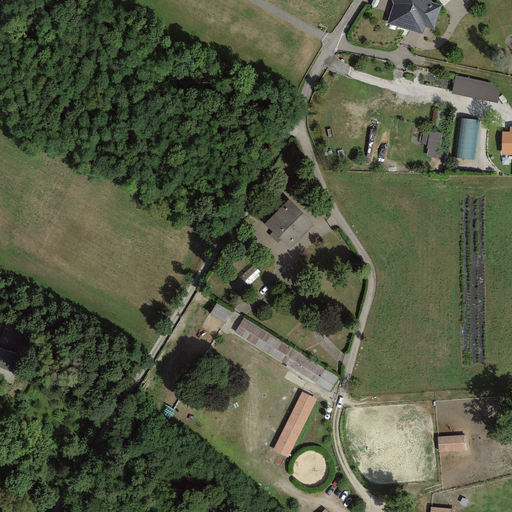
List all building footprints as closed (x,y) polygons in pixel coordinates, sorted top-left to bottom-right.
[(431,0),(390,0),(384,22),(421,33),(422,26),(434,30),(442,5),(432,1),(431,0)] [(491,83),(455,77),(452,94),(497,104),(500,94),(491,83)] [(475,161),(478,121),(459,120),(456,160),(475,161)] [(511,127),(509,128),(509,133),(502,133),(501,155),(511,154),(511,127)] [(429,132),(429,158),(440,158),(440,132),(429,132)] [(289,201),(265,225),(289,250),(314,226),(289,201)] [(227,324),(232,312),(216,305),(210,317),(227,324)] [(338,379),(242,320),(234,333),(330,393),(338,379)] [(31,333),(8,324),(0,342),(0,379),(10,384),(31,333)] [(317,400),(301,392),(272,451),(288,459),(317,400)] [(466,436),(437,437),(438,453),(467,452),(466,436)] [(212,478),(192,465),(184,477),(204,490),(212,478)]
